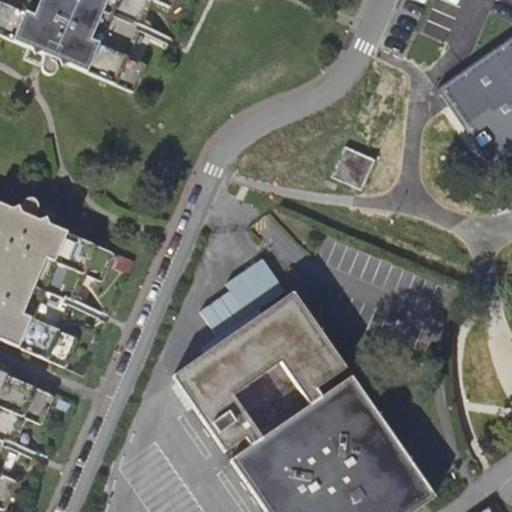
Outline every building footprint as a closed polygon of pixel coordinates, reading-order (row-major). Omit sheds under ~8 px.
[(26,54),(24,60),(48,69),(52,59),(134,94),(146,64),(129,57),(152,2),(170,10),(173,0),(0,0),(0,36),(28,49),(26,54)] [(511,34),(437,87),(490,164),(511,148),(511,34)] [(357,186),(370,155),(347,145),(333,176),(357,186)] [(370,155),(357,186),(363,189),(377,159),(370,155)] [(0,340),(6,343),(61,366),(73,338),(54,330),(79,272),(97,280),(109,252),(27,217),(31,206),(8,197),(4,207),(0,205),(0,340)] [(173,378),(225,454),(245,441),(248,446),(230,460),(265,511),(488,511),(486,508),(480,511),(411,511),(434,497),(351,376),(321,396),(317,390),(346,370),(293,293),(173,378)] [(49,394),(0,374),(0,508),(0,509),(13,479),(0,473),(0,457),(17,416),(36,424),(49,394)]
